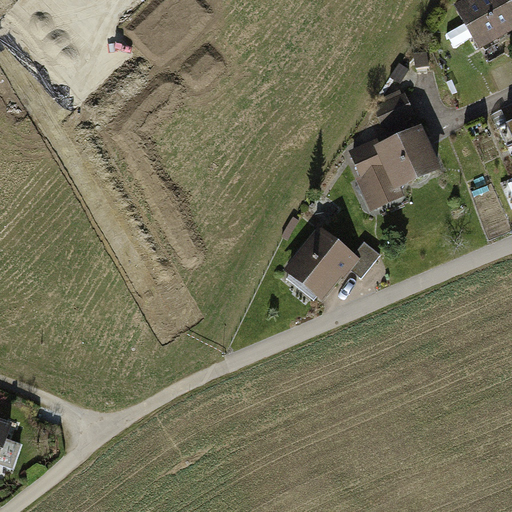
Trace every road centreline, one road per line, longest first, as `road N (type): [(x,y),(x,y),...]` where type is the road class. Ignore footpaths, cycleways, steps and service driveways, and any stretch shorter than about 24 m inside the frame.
road 1 (residential): [(7,511),(100,437),(222,366),(511,247)]
road 2 (unknown): [(0,70),(85,219),(108,207),(206,375)]
